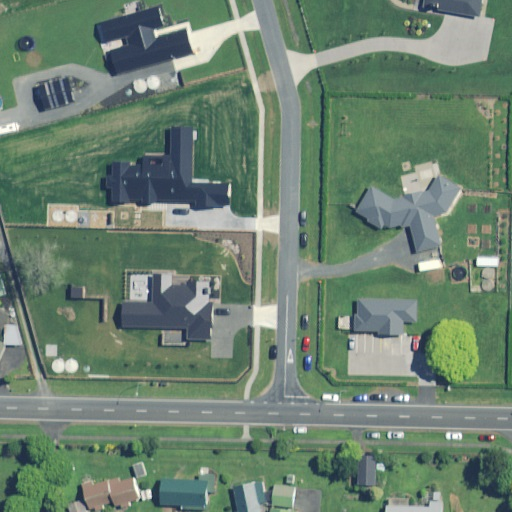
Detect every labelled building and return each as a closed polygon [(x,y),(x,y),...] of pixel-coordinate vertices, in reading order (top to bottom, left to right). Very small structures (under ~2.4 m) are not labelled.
[(424,0),(423,8),(479,18),(481,0),(424,0)] [(113,46),(120,71),(196,50),(190,25),(158,34),(156,27),(168,24),(162,3),(104,19),(109,40),(128,35),(129,42),(113,46)] [(69,74),(40,82),(47,106),(76,99),(69,74)] [(116,185),(116,199),(132,199),(132,197),(145,197),(145,200),(162,200),(162,196),(200,197),(199,203),(236,204),(236,181),(194,180),(195,123),(174,123),(174,153),(146,153),(146,162),(133,161),(133,159),(117,159),(117,174),(110,174),(110,184),(116,185)] [(369,220),(368,222),(381,231),(384,225),(389,229),(401,226),(402,229),(409,227),(416,253),(441,247),(433,217),(445,214),(460,190),(438,176),(429,193),(393,201),(371,188),(356,213),(369,220)] [(187,245),(157,243),(155,266),(186,268),(187,245)] [(126,300),(125,324),(190,326),(190,337),(214,338),(215,300),(211,300),(212,279),(189,279),(189,283),(173,282),(173,273),(157,273),(156,301),(126,300)] [(419,298),(360,297),(360,313),(358,313),(358,328),(381,328),(381,332),(406,332),(406,320),(419,320),(419,298)] [(0,335),(10,313),(0,308),(0,359),(8,342),(0,338),(0,335)] [(386,461),(377,461),(377,457),(361,456),(359,485),(375,486),(376,473),(385,473),(386,461)] [(165,476),(163,503),(209,505),(210,491),(215,491),(216,474),(201,473),(201,478),(165,476)] [(119,476),(85,487),(92,508),(116,500),(117,505),(142,497),(135,476),(121,481),(119,476)] [(262,479),(236,486),(242,511),(263,511),(261,502),(268,501),(262,479)] [(298,486),(277,483),(274,504),(295,506),(298,486)] [(88,511),(85,498),(70,503),(72,511),(88,511)] [(433,505),(389,504),(388,511),(445,511),(445,501),(433,501),(433,505)]
